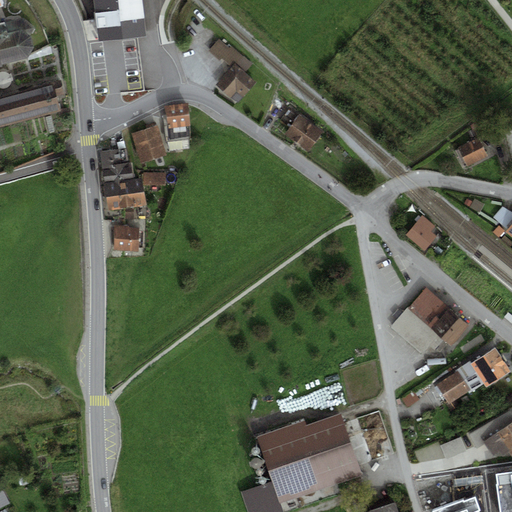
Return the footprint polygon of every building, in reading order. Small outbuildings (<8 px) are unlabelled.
[(141,0),(93,0),(99,43),(138,39),(145,37),(141,0)] [(0,66),(2,66),(2,65),(26,59),(34,48),(30,37),(36,30),(22,17),(3,19),(6,27),(3,26),(0,26),(0,66)] [(99,43),(90,44),(96,96),(143,90),(138,39),(119,41),(99,43)] [(253,63),(244,56),(244,57),(232,47),(229,49),(218,40),(209,51),(220,60),(222,58),(233,66),(235,63),(245,72),(253,63)] [(245,72),(235,63),(233,66),(215,86),(237,104),(257,82),(245,72)] [(0,126),(61,110),(59,99),(66,98),(63,87),(53,89),(52,85),(0,99),(0,126)] [(191,126),(188,103),(165,106),(166,115),(164,115),(166,140),(190,138),(189,126),(191,126)] [(280,122),(288,128),(298,116),(289,110),(280,122)] [(324,132),(299,114),(298,116),(288,128),(284,134),(308,152),(324,132)] [(167,155),(157,126),(131,135),(141,164),(167,155)] [(468,167),(488,157),(478,137),(458,148),(459,150),(456,151),(463,165),(466,164),(468,167)] [(100,152),(102,167),(128,163),(126,148),(100,152)] [(102,167),(105,184),(135,179),(132,163),(128,163),(102,167)] [(144,172),(144,185),(164,186),(165,172),(144,172)] [(109,211),(146,206),(142,179),(135,179),(105,184),(109,211)] [(464,204),(470,207),(473,202),(467,199),(464,204)] [(484,204),(475,199),(473,202),(470,207),(469,208),(479,214),(484,204)] [(494,218),(507,230),(511,223),(511,212),(503,206),(494,218)] [(126,217),(135,217),(134,209),(125,209),(126,217)] [(423,215),(406,235),(424,251),(437,236),(431,231),(435,226),(423,215)] [(505,231),(499,226),(493,232),(499,237),(505,231)] [(138,252),(139,228),(114,227),(114,251),(138,252)] [(426,288),(391,327),(420,354),(437,336),(430,329),(448,309),(426,288)] [(468,327),(448,309),(430,329),(437,336),(450,347),(468,327)] [(480,335),(460,348),(465,356),(486,344),(480,335)] [(495,348),(471,365),(484,385),(486,388),(511,372),(495,348)] [(471,365),(469,362),(456,370),(457,372),(437,385),(449,404),(468,393),(469,394),(484,385),(471,365)] [(420,399),(414,391),(402,398),(407,407),(420,399)] [(272,482),(279,501),(361,473),(341,414),(306,426),(303,418),(256,434),(272,482)] [(511,422),(484,442),(494,456),(500,452),(503,456),(509,452),(511,456),(511,422)] [(441,446),(446,460),(467,452),(462,438),(441,446)] [(511,511),(511,472),(496,475),(498,485),(497,486),(500,511),(511,511)] [(282,511),(279,501),(272,482),(240,492),(246,511),(282,511)] [(0,483),(0,509),(11,503),(0,483)] [(463,500),(433,511),(432,511),(477,511),(478,511),(480,511),(476,498),(464,502),(463,500)] [(397,511),(394,502),(367,511),(366,511),(397,511)]
